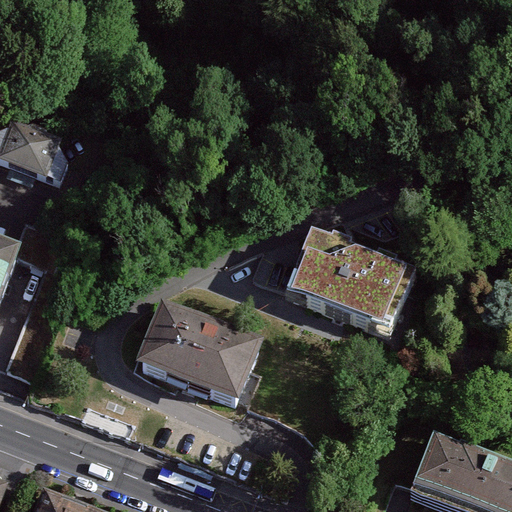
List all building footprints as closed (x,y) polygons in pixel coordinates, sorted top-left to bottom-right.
[(0,163),(58,187),(65,168),(59,142),(18,127),(0,131),(0,163)] [(410,273),(307,235),(284,298),(387,336),(410,273)] [(0,310),(19,258),(0,251),(0,310)] [(261,349),(158,307),(133,368),(236,409),(261,349)] [(11,382),(38,392),(63,324),(36,314),(11,382)] [(511,511),(511,468),(433,437),(408,498),(443,511),(511,511)] [(0,511),(4,511),(13,490),(0,485),(0,511)] [(39,511),(75,511),(45,499),(39,511)]
